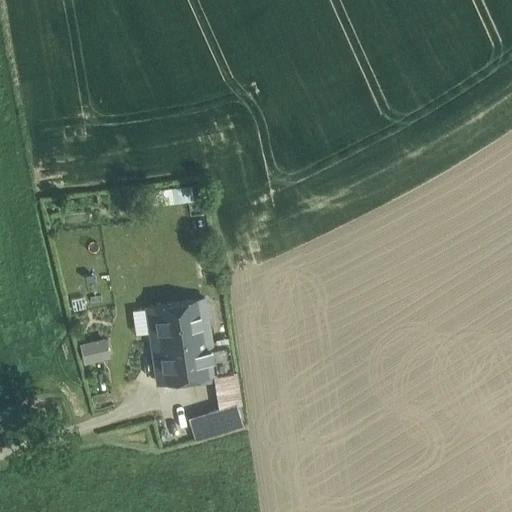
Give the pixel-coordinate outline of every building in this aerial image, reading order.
[(148,307),(153,342),(208,333),(203,298),(148,307)] [(208,333),(153,342),(159,381),(214,372),(208,333)] [(80,340),(84,360),(111,354),(106,334),(80,340)] [(213,378),(219,409),(236,406),(242,405),(240,398),(236,374),(213,378)] [(219,409),(215,411),(220,429),(239,426),(236,406),(219,409)] [(220,429),(215,411),(190,418),(195,437),(220,429)]
